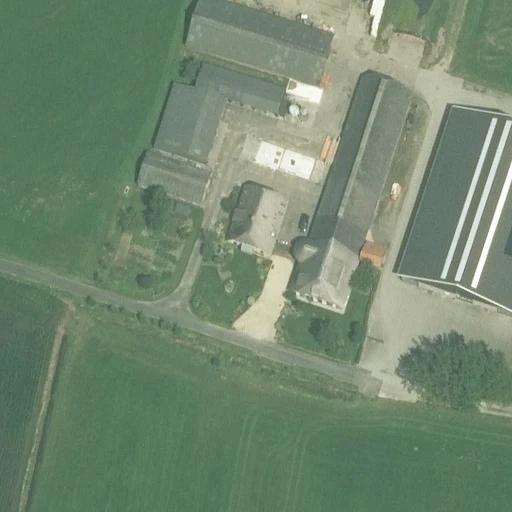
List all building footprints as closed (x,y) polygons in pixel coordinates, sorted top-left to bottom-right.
[(204,0),(202,0),(187,49),(319,89),(334,39),(204,0)] [(278,120),(287,122),(291,109),(283,107),(288,93),(204,67),(196,93),(175,86),(154,150),(208,167),(227,105),(278,120)] [(341,311),(412,95),(363,79),(309,245),(296,252),(301,265),(291,295),(341,311)] [(511,131),(453,112),(397,281),(511,319),(511,131)] [(318,160),(265,142),(258,164),(311,181),(318,160)] [(201,208),(211,176),(148,156),(138,187),(201,208)] [(269,257),(287,203),(244,188),(227,243),(269,257)]
